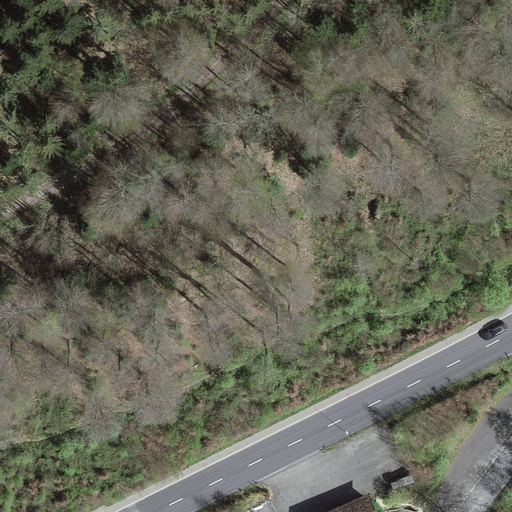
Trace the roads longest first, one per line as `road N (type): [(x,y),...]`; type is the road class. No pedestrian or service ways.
road 1 (secondary): [(154,511),(511,333)]
road 2 (track): [(284,0),(84,172),(0,214)]
